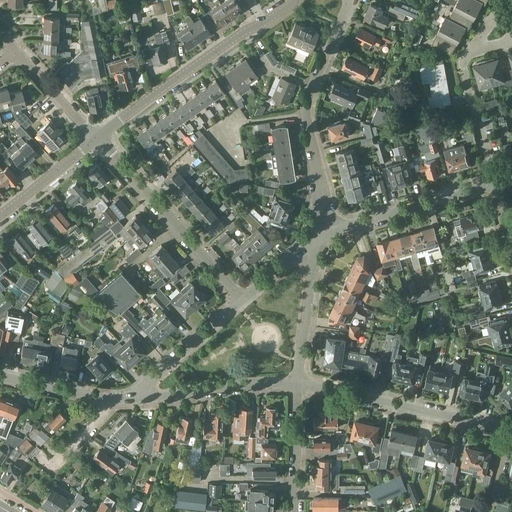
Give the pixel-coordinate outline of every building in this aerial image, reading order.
[(105,0),(97,0),(101,15),(109,14),(105,0)] [(118,9),(115,0),(110,0),(106,1),(108,10),(118,9)] [(154,2),(144,4),(146,10),(153,9),(155,14),(165,12),(163,0),(154,2)] [(162,0),(163,0),(165,12),(166,12),(167,15),(173,14),(170,0),(162,0)] [(234,0),(225,0),(220,4),(230,19),(235,15),(236,17),(241,13),(240,12),(241,11),(234,0)] [(401,0),(397,0),(394,9),(406,15),(415,18),(420,7),(401,0)] [(458,0),(456,5),(449,18),(449,19),(465,27),(465,28),(469,29),(476,15),(482,3),(482,2),(477,0),(458,0)] [(230,19),(220,4),(205,14),(211,23),(215,20),(219,26),(220,25),(221,26),(226,23),(225,21),(230,19)] [(371,4),(365,17),(383,26),(388,16),(380,13),(382,9),(371,4)] [(130,8),(134,25),(144,22),(139,5),(130,8)] [(394,9),(393,9),(387,6),(385,12),(403,21),(406,16),(406,15),(394,9)] [(49,17),(43,17),(43,29),(63,29),(63,27),(63,25),(58,24),(58,17),(59,17),(59,14),(59,13),(49,13),(49,17)] [(188,25),(197,40),(202,37),(203,38),(209,35),(208,34),(209,33),(199,18),(193,22),(188,15),(183,18),(188,25)] [(446,16),(439,30),(432,44),(451,54),(465,28),(465,27),(449,19),(449,18),(446,16)] [(56,71),(71,89),(82,79),(106,75),(102,57),(102,56),(95,23),(94,18),(81,21),(81,33),(81,42),(81,49),(83,51),(68,63),(67,61),(56,71)] [(298,46),(307,27),(305,27),(306,25),(300,23),(299,24),(295,22),(287,41),(298,46)] [(197,40),(188,25),(177,33),(186,48),(188,46),(189,48),(194,45),(193,43),(197,40)] [(298,46),(299,46),(297,51),(308,55),(310,50),(318,32),(313,30),(313,28),(308,26),(308,28),(307,27),(298,46)] [(370,47),(372,42),(379,46),(382,40),(375,36),(375,35),(361,28),(355,40),(370,47)] [(63,29),(43,29),(42,41),(63,42),(63,39),(63,32),(63,29)] [(165,31),(159,33),(154,35),(155,38),(153,41),(148,43),(149,48),(142,50),(145,61),(147,61),(149,65),(154,63),(154,65),(166,61),(163,51),(165,50),(163,44),(169,43),(165,31)] [(419,44),(423,36),(415,32),(411,40),(419,44)] [(63,42),(42,41),(42,53),(57,54),(63,54),(63,51),(63,44),(63,42)] [(270,51),(264,55),(270,65),(273,66),(276,68),(278,68),(280,62),(276,60),(270,51)] [(270,65),(264,55),(260,58),(268,70),(271,71),(273,66),(270,65)] [(444,63),(443,63),(442,56),(421,60),(422,67),(420,67),(423,83),(421,84),(424,99),(429,98),(431,107),(451,104),(444,63)] [(368,68),(348,58),(342,70),(352,74),(351,76),(356,78),(357,76),(365,79),(366,76),(371,78),(377,81),(383,69),(370,63),(368,68)] [(494,58),(486,60),(493,84),(504,81),(506,88),(511,86),(511,84),(508,70),(502,72),(499,60),(495,61),(494,58)] [(236,64),(237,65),(235,66),(247,83),(257,76),(245,59),(242,62),(241,61),(236,64)] [(493,84),(486,60),(477,63),(478,66),(474,67),(480,88),(493,84)] [(130,75),(132,74),(130,68),(128,69),(126,62),(120,64),(122,71),(116,73),(121,89),(133,85),(130,75)] [(280,62),(278,68),(284,70),(289,73),(294,75),(296,69),(286,64),(280,62)] [(242,96),(241,95),(251,88),(247,83),(235,66),(234,67),(234,66),(228,69),(229,71),(225,73),(234,86),(229,90),(236,100),(242,96)] [(273,66),(271,71),(281,76),(272,97),(287,103),(296,84),(286,80),(289,73),(284,70),(278,68),(276,68),(273,66)] [(400,90),(397,97),(401,98),(405,85),(406,85),(408,81),(400,78),(399,80),(397,80),(394,88),(400,90)] [(206,86),(214,98),(224,91),(216,79),(206,86)] [(351,91),(336,84),(330,96),(333,97),(332,99),(345,105),(345,104),(352,108),(358,95),(368,100),(370,93),(360,89),(358,94),(351,91)] [(108,86),(98,88),(99,93),(103,92),(104,93),(103,93),(104,98),(110,97),(109,92),(108,86)] [(214,98),(206,86),(196,93),(204,105),(214,98)] [(23,113),(19,107),(31,104),(28,94),(22,96),(21,90),(8,93),(7,88),(7,89),(8,93),(11,104),(10,104),(11,109),(15,120),(20,125),(28,118),(24,112),(23,113)] [(90,111),(102,109),(99,93),(98,93),(97,88),(86,90),(87,96),(90,111)] [(0,110),(4,110),(3,106),(10,104),(11,104),(8,93),(7,89),(0,90),(0,110)] [(204,105),(196,93),(186,100),(194,112),(204,105)] [(485,102),(487,110),(496,107),(495,105),(498,105),(497,99),(485,102)] [(186,100),(176,107),(184,119),(194,112),(186,100)] [(219,102),(215,105),(220,111),(224,108),(219,102)] [(176,107),(166,114),(174,125),(184,119),(176,107)] [(210,118),(213,116),(213,115),(209,109),(205,112),(210,118)] [(383,111),(377,109),(371,123),(377,126),(383,111)] [(356,120),(358,113),(351,111),(349,117),(356,120)] [(174,125),(166,114),(156,121),(164,132),(174,125)] [(200,125),(204,122),(200,115),(195,118),(200,125)] [(506,123),(504,123),(503,117),(498,118),(499,124),(501,135),(508,134),(506,123)] [(28,118),(20,125),(24,130),(32,123),(28,118)] [(24,130),(20,125),(15,120),(11,123),(16,128),(14,130),(21,137),(15,142),(30,161),(38,154),(26,140),(30,137),(24,130)] [(49,121),(37,132),(53,150),(64,140),(53,129),(55,127),(49,121)] [(164,132),(156,121),(146,127),(154,139),(164,132)] [(445,121),(430,125),(432,132),(433,132),(440,130),(439,128),(447,126),(447,125),(445,121)] [(190,132),(192,130),(194,129),(189,122),(185,125),(190,132)] [(268,123),(254,124),(254,133),(259,132),(269,130),(268,123)] [(342,139),(349,137),(345,123),(330,127),(333,139),(341,137),(342,139)] [(370,124),(363,123),(367,138),(372,136),(373,136),(370,124)] [(438,151),(430,125),(417,129),(420,137),(424,136),(427,144),(421,146),(423,153),(425,152),(428,161),(424,162),(420,164),(422,170),(426,169),(429,178),(441,174),(436,159),(440,158),(438,151)] [(274,141),(288,139),(286,126),(278,126),(272,128),(274,141)] [(154,139),(146,127),(136,134),(144,146),(154,139)] [(180,129),(176,132),(180,138),(184,136),(180,129)] [(469,144),(476,142),(472,130),(465,133),(469,144)] [(197,146),(206,138),(202,133),(193,141),(197,146)] [(170,136),(165,139),(170,146),(174,143),(170,136)] [(363,147),(374,144),(372,136),(367,138),(361,139),(363,147)] [(206,138),(197,146),(201,151),(210,143),(206,138)] [(288,139),(274,141),(276,154),(290,152),(288,139)] [(15,142),(7,148),(1,141),(0,142),(0,151),(6,159),(10,155),(22,168),(30,161),(15,142)] [(389,160),(383,142),(375,144),(381,163),(389,160)] [(160,143),(158,144),(158,145),(152,149),(156,154),(160,151),(164,149),(160,143)] [(214,147),(210,143),(201,151),(205,156),(214,147)] [(397,163),(403,185),(404,185),(405,186),(412,184),(411,183),(413,182),(408,163),(413,161),(408,144),(400,146),(402,154),(395,156),(397,163)] [(471,166),(464,144),(457,146),(454,147),(461,169),(471,166)] [(218,152),(214,147),(205,156),(209,160),(218,152)] [(461,169),(454,147),(444,149),(451,172),(461,169)] [(340,165),(356,161),(353,148),(337,152),(340,165)] [(222,157),(218,152),(209,160),(213,165),(222,157)] [(256,161),(256,160),(271,158),(271,152),(255,154),(256,161)] [(290,152),(276,154),(271,155),(273,167),(278,167),(292,165),(290,152)] [(222,157),(213,165),(217,169),(226,161),(222,157)] [(226,161),(217,169),(220,174),(230,166),(226,161)] [(356,161),(340,165),(343,177),(359,172),(370,169),(372,169),(371,165),(370,164),(365,166),(365,165),(358,167),(356,161)] [(397,163),(387,166),(389,173),(388,173),(393,188),(394,188),(395,189),(402,187),(401,186),(403,185),(397,163)] [(0,176),(9,188),(12,184),(14,185),(17,183),(17,181),(18,180),(6,167),(3,169),(0,165),(0,176)] [(98,187),(108,179),(96,165),(87,173),(98,187)] [(278,167),(279,176),(276,176),(277,180),(280,179),(280,180),(287,180),(294,178),(292,165),(278,167)] [(220,174),(224,178),(233,170),(230,166),(220,174)] [(186,173),(189,176),(195,171),(192,167),(186,173)] [(238,169),(240,182),(247,181),(245,168),(238,169)] [(172,187),(183,178),(175,169),(164,178),(172,187)] [(224,178),(229,183),(240,182),(238,169),(233,170),(224,178)] [(361,178),(359,172),(343,177),(346,188),(362,184),(375,180),(374,176),(368,177),(367,176),(361,178)] [(0,176),(0,194),(2,195),(4,193),(4,191),(9,188),(0,176)] [(194,182),(197,185),(203,180),(200,177),(194,182)] [(183,178),(172,187),(180,197),(191,187),(183,178)] [(382,179),(375,181),(378,192),(385,190),(382,179)] [(280,182),(271,180),(270,187),(279,188),(280,182)] [(88,194),(77,181),(73,185),(72,184),(68,188),(69,188),(68,189),(72,193),(67,198),(74,206),(80,201),(84,205),(91,199),(87,194),(88,194)] [(362,184),(346,188),(350,200),(365,195),(362,184)] [(202,191),(205,194),(211,189),(208,186),(202,191)] [(191,187),(180,197),(188,206),(199,197),(191,187)] [(264,187),(262,193),(273,195),(274,189),(264,187)] [(105,192),(100,196),(106,203),(111,198),(105,192)] [(215,195),(210,200),(213,203),(219,198),(215,195)] [(275,196),(270,209),(288,215),(293,203),(275,196)] [(109,205),(120,217),(129,210),(118,197),(109,205)] [(199,197),(188,206),(197,215),(207,206),(199,197)] [(69,223),(54,204),(45,211),(60,229),(65,225),(66,226),(69,223)] [(218,209),(221,213),(227,207),(224,204),(218,209)] [(215,215),(207,206),(197,215),(205,224),(215,215)] [(118,220),(107,207),(101,212),(104,216),(100,220),(107,229),(110,227),(118,220)] [(253,208),(252,208),(248,212),(250,214),(261,224),(264,220),(266,221),(266,220),(284,226),(288,215),(270,209),(268,216),(263,214),(262,216),(253,208)] [(218,218),(215,215),(205,224),(213,233),(223,224),(224,225),(228,221),(229,221),(234,216),(231,212),(225,218),(223,214),(218,218)] [(261,224),(250,214),(246,219),(255,228),(252,231),(253,232),(248,237),(261,252),(271,243),(257,228),(261,224)] [(461,220),(454,222),(456,227),(459,237),(461,244),(468,242),(479,238),(477,230),(484,228),(479,214),(460,219),(461,220)] [(131,237),(143,225),(135,216),(122,227),(126,231),(122,235),(126,240),(130,236),(131,237)] [(32,230),(27,234),(38,248),(50,238),(46,233),(47,232),(36,218),(28,225),(32,230)] [(227,228),(232,233),(239,227),(234,222),(227,228)] [(76,224),(71,228),(77,236),(83,232),(76,224)] [(152,235),(143,225),(131,237),(130,236),(126,240),(130,245),(135,241),(139,246),(152,235)] [(103,233),(99,228),(88,236),(92,241),(75,255),(74,254),(67,260),(55,269),(69,286),(70,285),(72,287),(73,287),(80,281),(72,272),(117,237),(110,227),(107,229),(108,229),(103,233)] [(429,254),(431,253),(441,250),(434,227),(422,230),(423,231),(429,254)] [(423,231),(411,234),(418,257),(425,255),(426,259),(433,257),(431,253),(429,254),(423,231)] [(38,248),(27,234),(23,238),(18,232),(10,239),(25,258),(38,248)] [(226,233),(218,240),(223,245),(231,238),(226,233)] [(411,234),(401,237),(405,253),(411,252),(413,257),(412,257),(415,268),(421,266),(418,257),(411,234)] [(59,236),(52,241),(67,260),(74,254),(63,241),(59,236)] [(238,243),(237,243),(252,260),(261,252),(248,237),(239,244),(238,243)] [(405,253),(401,237),(389,240),(394,256),(396,264),(398,270),(403,269),(400,260),(398,255),(405,253)] [(67,244),(74,253),(79,249),(72,240),(67,244)] [(385,267),(396,264),(394,256),(389,240),(378,243),(385,267)] [(252,260),(237,243),(234,247),(237,251),(232,255),(232,256),(231,257),(235,262),(236,260),(243,268),(252,260)] [(456,247),(457,252),(467,250),(465,244),(456,247)] [(491,257),(487,244),(469,249),(470,255),(472,254),(474,260),(467,262),(468,263),(491,257)] [(156,266),(169,255),(161,245),(145,259),(153,269),(156,266)] [(137,248),(125,259),(129,263),(141,253),(137,248)] [(0,271),(3,273),(0,270),(9,264),(0,252),(0,271)] [(156,266),(153,269),(161,277),(150,286),(155,292),(160,287),(165,282),(162,278),(178,264),(169,255),(156,266)] [(358,257),(349,275),(364,282),(370,272),(365,255),(358,257)] [(491,257),(468,263),(470,270),(471,276),(466,277),(468,282),(477,280),(475,275),(476,275),(475,273),(494,268),(491,257)] [(383,277),(389,275),(384,265),(378,268),(383,277)] [(383,277),(378,268),(372,271),(378,281),(383,277)] [(69,286),(55,269),(44,285),(60,297),(69,286)] [(440,294),(456,289),(451,270),(444,272),(448,287),(439,289),(440,294)] [(120,271),(98,290),(91,296),(119,311),(134,298),(139,303),(142,300),(138,295),(140,293),(120,271)] [(177,273),(169,280),(173,284),(181,277),(177,273)] [(29,274),(20,288),(30,295),(39,281),(29,274)] [(364,282),(349,275),(344,285),(360,292),(364,282)] [(86,276),(80,281),(73,287),(91,296),(98,290),(86,276)] [(201,292),(200,293),(190,281),(180,290),(183,293),(195,306),(204,298),(204,297),(205,296),(205,295),(205,294),(204,293),(203,292),(202,292),(201,292)] [(499,293),(496,281),(480,285),(483,298),(499,293)] [(360,292),(344,285),(340,296),(354,303),(360,292)] [(160,287),(155,292),(165,304),(170,300),(177,308),(178,307),(185,315),(189,311),(190,312),(190,313),(191,313),(192,313),(193,312),(194,312),(195,311),(195,310),(195,309),(194,308),(194,307),(195,306),(183,293),(180,290),(170,299),(160,287)] [(72,288),(67,296),(74,300),(78,291),(72,288)] [(438,289),(430,291),(429,289),(425,290),(425,291),(424,291),(425,293),(417,294),(417,295),(414,296),(415,300),(409,301),(410,304),(419,302),(440,297),(438,289)] [(367,291),(365,295),(371,297),(377,300),(379,296),(367,291)] [(165,304),(155,292),(154,293),(155,294),(150,298),(158,306),(154,310),(159,315),(154,319),(166,332),(175,324),(161,308),(165,304)] [(502,305),(499,293),(483,298),(486,309),(502,305)] [(354,315),(355,316),(361,318),(365,319),(366,316),(357,312),(358,311),(352,308),(354,303),(340,296),(336,303),(335,306),(350,314),(354,315)] [(15,306),(20,310),(24,304),(23,303),(18,300),(15,305),(15,306)] [(350,314),(335,306),(331,314),(330,321),(351,324),(355,316),(360,318),(361,318),(355,316),(354,315),(350,314)] [(0,319),(3,317),(6,318),(4,328),(0,326),(0,352),(1,351),(3,351),(6,337),(18,339),(24,313),(6,310),(0,314),(0,319)] [(477,319),(486,316),(484,310),(475,312),(475,314),(477,319)] [(40,317),(29,311),(27,315),(37,322),(40,317)] [(151,316),(147,319),(145,317),(143,317),(141,319),(141,320),(139,322),(133,315),(128,320),(139,330),(143,326),(145,328),(156,340),(166,332),(154,319),(151,316)] [(486,316),(477,319),(470,321),(471,328),(481,325),(482,326),(485,327),(487,327),(489,335),(478,338),(509,330),(506,317),(491,321),(489,316),(486,316)] [(119,340),(137,360),(144,354),(143,352),(144,351),(137,343),(138,341),(135,338),(139,335),(127,322),(121,327),(123,328),(120,331),(124,335),(119,340)] [(65,335),(67,335),(68,333),(69,334),(72,327),(67,324),(61,334),(65,335)] [(511,342),(511,341),(509,330),(478,338),(479,344),(486,342),(496,347),(511,342)] [(58,333),(55,345),(63,347),(65,335),(61,334),(58,333)] [(391,356),(395,335),(387,333),(386,337),(388,338),(385,354),(391,356)] [(395,333),(395,335),(391,356),(397,357),(402,334),(395,333)] [(432,335),(425,334),(423,341),(430,343),(432,335)] [(37,343),(33,362),(45,365),(50,344),(50,343),(42,342),(43,336),(39,335),(37,343)] [(327,348),(344,350),(345,339),(328,336),(328,338),(327,338),(326,342),(327,343),(327,348)] [(25,338),(20,359),(33,362),(37,343),(32,342),(32,340),(25,338)] [(137,360),(119,340),(113,344),(111,342),(108,342),(106,343),(105,341),(99,346),(111,360),(115,356),(118,359),(119,358),(126,366),(128,365),(129,367),(137,360)] [(62,349),(59,367),(64,368),(64,369),(73,371),(73,370),(76,357),(75,357),(76,352),(77,349),(63,346),(62,349)] [(344,350),(327,348),(326,355),(325,355),(325,356),(323,355),(322,362),(324,362),(324,364),(324,365),(333,367),(333,365),(341,367),(341,366),(355,369),(357,360),(358,360),(359,354),(365,355),(347,351),(344,350)] [(407,361),(406,363),(403,380),(414,383),(418,366),(419,362),(425,363),(427,354),(421,352),(419,358),(408,355),(407,361)] [(110,368),(97,353),(87,363),(89,365),(86,368),(92,375),(95,372),(100,377),(101,376),(103,378),(111,372),(109,369),(110,368)] [(372,356),(365,355),(359,354),(358,360),(357,360),(355,369),(380,375),(384,358),(372,356)] [(433,355),(427,354),(425,363),(431,365),(433,355)] [(459,372),(462,357),(456,355),(453,370),(459,372)] [(511,368),(511,363),(511,357),(497,355),(495,365),(511,368)] [(468,358),(462,357),(459,372),(465,373),(467,363),(468,358)] [(403,380),(406,363),(407,361),(396,358),(391,378),(403,380)] [(484,374),(493,375),(493,374),(495,365),(486,364),(484,373),(484,374)] [(437,388),(441,371),(435,370),(436,368),(430,366),(425,385),(437,388)] [(441,371),(437,388),(448,390),(452,371),(447,370),(446,372),(441,371)] [(475,379),(472,396),(474,396),(475,398),(478,399),(479,397),(483,398),(486,388),(492,389),(493,384),(495,375),(493,374),(493,375),(484,374),(484,373),(477,371),(475,379)] [(470,375),(465,374),(460,393),(465,394),(465,396),(469,396),(470,395),(472,396),(475,379),(470,378),(470,375)] [(504,383),(507,386),(499,394),(510,406),(511,404),(511,390),(505,383),(504,383)] [(0,422),(1,422),(10,399),(7,398),(5,399),(0,397),(0,422)] [(1,422),(0,422),(0,436),(2,437),(2,438),(7,441),(13,432),(7,429),(6,430),(4,428),(6,424),(8,417),(12,418),(18,404),(14,402),(13,400),(10,399),(1,422)] [(267,437),(268,437),(267,437),(268,422),(276,423),(277,407),(266,406),(265,417),(260,416),(259,427),(256,427),(256,431),(258,431),(257,437),(267,437)] [(233,438),(245,439),(245,435),(250,435),(250,434),(251,408),(239,407),(239,416),(234,416),(233,433),(233,438)] [(55,429),(66,418),(58,410),(43,425),(48,430),(52,427),(55,429)] [(315,418),(315,428),(338,427),(338,417),(333,417),(333,411),(319,412),(319,415),(320,415),(320,417),(315,418)] [(221,439),(222,428),(224,428),(224,420),(222,420),(222,412),(212,412),(211,422),(204,422),(203,438),(221,439)] [(179,425),(177,434),(175,440),(187,443),(193,420),(184,417),(181,425),(179,425)] [(126,420),(112,435),(103,444),(106,446),(108,447),(112,449),(114,446),(120,440),(121,438),(133,426),(126,420)] [(148,434),(143,450),(148,452),(150,445),(162,448),(167,424),(165,424),(165,422),(161,421),(160,423),(158,422),(156,430),(154,429),(152,435),(148,434)] [(349,424),(347,432),(353,433),(352,437),(356,438),(355,443),(357,446),(361,446),(363,445),(364,440),(367,424),(366,424),(367,422),(362,421),(362,423),(356,421),(355,425),(349,424)] [(367,424),(364,440),(375,443),(373,450),(379,452),(382,437),(376,436),(379,426),(373,425),(373,424),(369,423),(368,424),(367,424)] [(131,451),(137,445),(136,443),(141,438),(137,434),(139,431),(133,426),(121,438),(120,440),(131,451)] [(40,446),(45,441),(49,436),(41,429),(40,431),(36,427),(28,435),(40,446)] [(405,432),(392,429),(388,443),(383,441),(381,451),(383,451),(380,467),(386,467),(389,452),(399,455),(400,452),(400,453),(405,432)] [(418,435),(405,432),(400,453),(400,452),(408,454),(409,448),(414,449),(418,435)] [(14,435),(10,445),(15,447),(16,446),(23,439),(14,435)] [(16,446),(25,455),(26,454),(27,455),(36,445),(26,435),(23,439),(16,446)] [(315,438),(315,450),(329,450),(329,449),(338,449),(338,447),(338,439),(315,438)] [(425,455),(425,457),(420,456),(417,469),(422,470),(424,460),(428,461),(429,456),(430,456),(430,459),(438,460),(442,440),(436,438),(435,440),(429,438),(425,455)] [(442,440),(438,460),(444,462),(445,460),(446,460),(445,465),(448,466),(445,479),(452,480),(452,477),(455,465),(455,464),(449,463),(450,461),(454,444),(448,443),(448,441),(442,440)] [(351,443),(344,444),(344,447),(344,452),(348,452),(354,452),(354,450),(351,443)] [(261,451),(261,457),(276,458),(276,457),(277,457),(277,456),(278,451),(277,450),(276,450),(276,445),(262,444),(261,451)] [(100,449),(94,457),(113,472),(121,462),(121,460),(127,464),(129,460),(127,458),(113,450),(112,449),(108,447),(105,451),(114,456),(112,458),(100,449)] [(462,467),(455,465),(452,477),(459,479),(462,467),(468,468),(469,465),(475,466),(478,450),(466,447),(462,467)] [(189,464),(192,450),(184,448),(181,462),(180,461),(178,467),(183,468),(184,468),(186,463),(189,464)] [(9,456),(15,461),(20,453),(14,449),(9,456)] [(201,452),(192,450),(189,464),(200,466),(201,463),(198,462),(201,452)] [(490,452),(478,450),(475,466),(473,475),(480,477),(481,471),(485,472),(490,452)] [(419,455),(413,454),(410,466),(416,468),(419,455)] [(313,467),(313,471),(314,472),(314,473),(333,474),(333,465),(336,465),(336,460),(333,460),(333,459),(319,459),(318,465),(315,465),(315,467),(313,467)] [(15,477),(21,469),(10,462),(0,477),(2,478),(3,481),(5,482),(7,482),(8,482),(13,476),(15,477)] [(186,463),(184,468),(180,482),(200,483),(200,469),(201,467),(200,466),(189,464),(186,463)] [(255,463),(247,463),(247,474),(248,474),(252,474),(252,478),(258,478),(275,478),(275,476),(276,474),(276,472),(275,470),(275,468),(269,468),(269,463),(261,463),(256,463),(255,463)] [(392,478),(401,475),(397,467),(389,470),(392,478)] [(314,473),(314,481),(318,482),(318,487),(332,488),(339,488),(339,474),(333,474),(314,473)] [(482,484),(489,486),(491,476),(484,474),(482,484)] [(106,475),(103,480),(111,485),(114,480),(106,475)] [(401,475),(392,478),(369,488),(375,503),(407,490),(401,475)] [(151,493),(156,478),(153,477),(151,483),(146,481),(143,490),(151,493)] [(78,492),(73,489),(71,492),(55,482),(42,502),(57,511),(58,511),(60,508),(65,511),(78,492)] [(151,495),(163,499),(166,489),(155,485),(151,495)] [(247,493),(246,499),(273,500),(274,492),(268,491),(268,489),(255,489),(255,493),(247,493)] [(205,510),(206,493),(177,490),(175,506),(205,510)] [(78,492),(65,511),(89,511),(93,506),(82,500),(84,496),(78,492)] [(111,511),(112,511),(110,510),(112,507),(111,506),(114,501),(106,495),(102,501),(95,511),(111,511)] [(472,508),(474,499),(461,496),(459,505),(472,508)] [(312,500),(312,506),(314,506),(314,508),(345,508),(345,500),(342,500),(342,498),(314,498),(314,500),(312,500)] [(246,499),(246,500),(245,500),(245,509),(267,510),(267,508),(273,509),(273,500),(246,499)] [(498,502),(496,510),(501,511),(510,511),(509,509),(508,506),(503,504),(501,504),(501,503),(498,502)]
